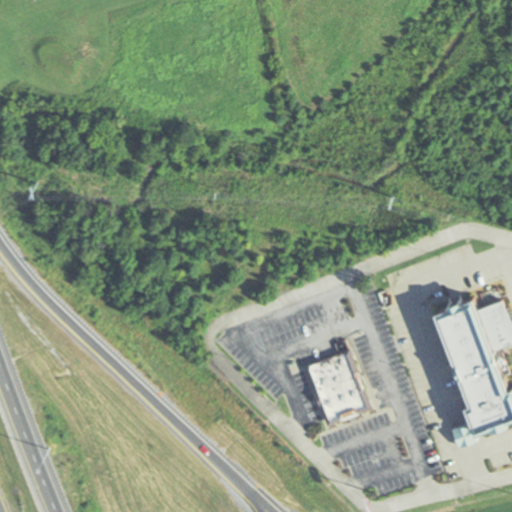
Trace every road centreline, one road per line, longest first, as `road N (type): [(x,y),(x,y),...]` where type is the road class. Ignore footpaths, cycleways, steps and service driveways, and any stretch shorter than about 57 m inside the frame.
road 1 (motorway): [(274,511),(53,297),(0,229)]
road 2 (motorway): [(61,511),(0,360)]
